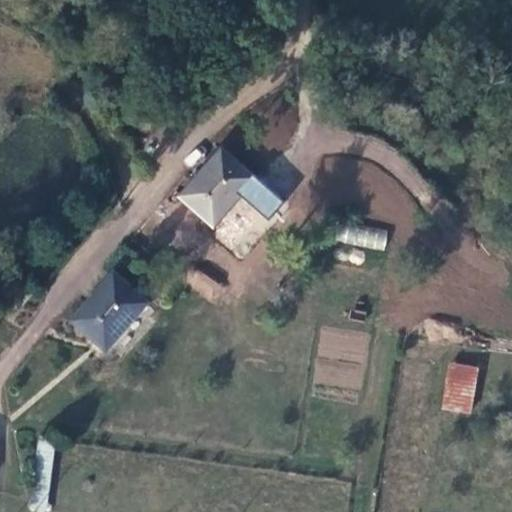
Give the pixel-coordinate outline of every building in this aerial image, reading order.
[(222,151),(181,197),(215,227),(257,180),(222,151)] [(343,223),(341,243),(385,249),(388,228),(343,223)] [(213,303),(224,288),(195,267),(184,282),(213,303)] [(149,305),(114,276),(74,323),(108,352),(149,305)] [(34,294),(21,282),(6,299),(19,311),(34,294)] [(472,414),(477,365),(446,362),(441,411),(472,414)] [(45,509),(52,443),(37,442),(31,508),(45,509)]
